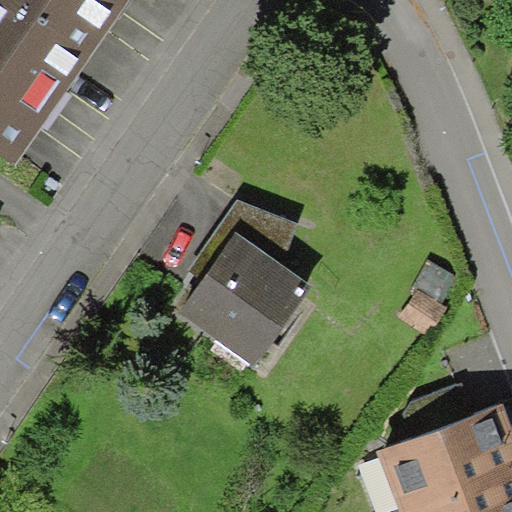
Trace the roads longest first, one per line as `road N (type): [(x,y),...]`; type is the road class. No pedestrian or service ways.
road 1 (residential): [(262,0),(0,374)]
road 2 (residential): [(511,303),(389,0)]
